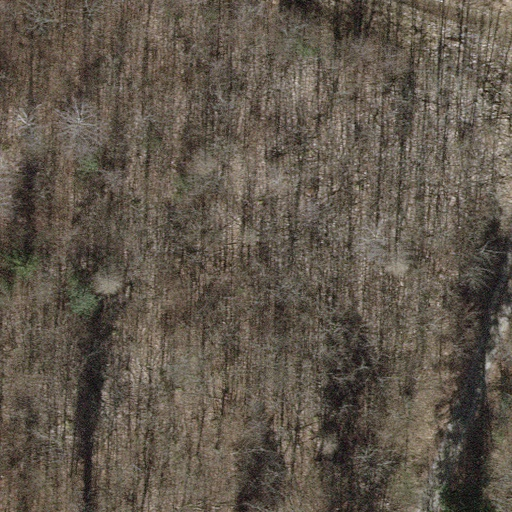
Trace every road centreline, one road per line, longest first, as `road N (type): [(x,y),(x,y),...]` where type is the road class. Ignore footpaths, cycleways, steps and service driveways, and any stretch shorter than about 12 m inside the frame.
road 1 (track): [(428,511),(511,284)]
road 2 (track): [(511,43),(392,0)]
